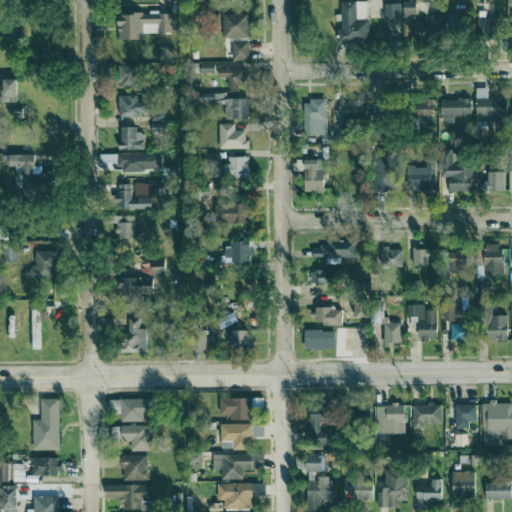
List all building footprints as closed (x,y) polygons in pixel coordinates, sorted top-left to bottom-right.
[(341,28),(336,29),(337,42),(368,41),(367,1),(340,1),(341,28)] [(415,1),(402,1),(402,13),(415,13),(415,1)] [(383,3),(384,18),(400,18),(400,3),(383,3)] [(142,33),(171,33),(171,13),(117,13),(117,39),(142,39),(142,33)] [(485,17),(485,13),(477,13),(478,37),(497,37),(496,17),(485,17)] [(247,14),(222,14),(222,37),(247,37),(247,14)] [(414,21),(414,39),(448,39),(448,29),(457,29),(457,14),(429,14),(430,20),(414,21)] [(248,60),(248,41),(231,41),(231,60),(248,60)] [(200,72),(214,72),(213,63),(200,63),(200,72)] [(138,89),(139,65),(118,65),(117,88),(138,89)] [(227,87),(246,87),(246,67),(218,68),(218,77),(227,77),(227,87)] [(0,102),(16,102),(16,79),(0,79),(0,102)] [(475,129),(496,129),(496,98),(487,98),(486,87),(475,88),(475,129)] [(224,93),(203,93),(203,102),(224,102),(224,93)] [(117,95),(118,117),(146,116),(146,101),(137,101),(137,95),(117,95)] [(248,118),(248,98),(225,98),(225,118),(248,118)] [(441,98),(441,123),(453,123),(453,115),(471,116),(471,99),(441,98)] [(326,100),(302,100),(303,135),(315,135),(315,120),(326,120),(326,100)] [(332,109),(333,123),(344,123),(344,119),(362,118),(362,100),(338,101),(338,109),(332,109)] [(433,115),(432,100),(413,100),(414,117),(433,115)] [(150,120),(163,120),(164,110),(151,110),(150,120)] [(234,123),(218,123),(218,148),(246,148),(246,130),(234,130),(234,123)] [(136,127),(120,126),(119,149),(143,149),(143,132),(135,132),(136,127)] [(449,191),(472,190),(471,162),(457,163),(456,151),(441,152),(442,177),(448,177),(449,191)] [(118,171),(144,172),(144,168),(160,168),(160,153),(118,152),(118,171)] [(34,154),(8,154),(8,166),(14,166),(13,188),(21,188),(21,193),(54,193),(54,174),(41,174),(41,165),(34,165),(34,154)] [(248,156),(228,157),(228,164),(222,164),(223,178),(248,178),(248,156)] [(393,156),(373,156),(374,190),(394,190),(393,156)] [(305,192),(325,191),(325,159),(304,159),(305,192)] [(504,190),(503,165),(486,165),(486,191),(504,190)] [(435,166),(406,166),(407,189),(435,189),(435,166)] [(130,190),(117,190),(117,208),(151,209),(152,183),(134,182),(133,198),(130,198),(130,190)] [(214,204),(215,223),(248,222),(247,203),(214,204)] [(134,216),(116,216),(116,238),(134,238),(134,216)] [(355,257),(355,240),(327,240),(327,247),(312,247),(312,258),(355,257)] [(251,243),(224,242),(224,254),(232,254),(231,262),(250,262),(251,243)] [(2,244),(3,260),(16,260),(15,244),(2,244)] [(497,244),(484,244),(485,276),(506,275),(505,249),(497,249),(497,244)] [(402,266),(402,247),(381,247),(381,266),(402,266)] [(412,266),(427,265),(427,257),(431,257),(431,248),(412,249),(412,266)] [(56,251),(35,250),(35,267),(29,267),(29,277),(55,278),(56,251)] [(466,250),(449,250),(450,271),(466,270),(466,250)] [(164,258),(151,258),(151,276),(164,276),(164,258)] [(310,284),(341,285),(341,270),(310,270),(310,284)] [(152,277),(118,278),(119,296),(153,295),(152,277)] [(46,299),(46,307),(60,307),(59,290),(53,290),(53,299),(46,299)] [(458,321),(458,300),(443,300),(444,321),(458,321)] [(367,318),(367,302),(354,302),(354,318),(367,318)] [(406,305),(406,317),(424,316),(423,304),(406,305)] [(506,315),(491,315),(491,305),(482,305),(483,340),(507,340),(506,315)] [(342,325),(341,308),(312,309),(312,325),(342,325)] [(39,309),(31,309),(31,349),(40,349),(39,309)] [(436,309),(425,309),(425,321),(418,321),(418,340),(437,339),(436,309)] [(236,323),(233,311),(217,315),(220,327),(236,323)] [(400,322),(385,323),(385,311),(374,311),(374,324),(383,324),(384,345),(401,345),(400,322)] [(139,318),(127,318),(128,332),(122,333),(122,353),(146,352),(145,328),(139,328),(139,318)] [(450,323),(451,341),(469,340),(469,323),(450,323)] [(204,350),(205,330),(191,329),(190,349),(204,350)] [(231,350),(246,349),(245,330),(230,330),(231,350)] [(303,331),(304,349),(334,348),(334,330),(303,331)] [(248,398),(219,397),(218,415),(229,415),(228,420),(248,420),(248,398)] [(120,421),(148,421),(148,398),(109,399),(109,414),(120,414),(120,421)] [(32,450),(60,449),(58,399),(40,399),(41,419),(31,420),(32,450)] [(511,402),(482,402),(481,446),(499,446),(500,439),(511,439),(511,402)] [(441,403),(411,404),(412,429),(423,428),(423,423),(441,423),(441,403)] [(405,432),(404,404),(374,405),(375,433),(405,432)] [(476,404),(454,404),(455,428),(468,428),(468,421),(476,421),(476,404)] [(310,409),(309,444),(326,445),(326,431),(322,431),(323,409),(310,409)] [(232,450),(250,450),(250,424),(219,423),(219,441),(232,441),(232,450)] [(148,451),(148,426),(111,425),(111,439),(130,439),(130,451),(148,451)] [(211,453),(211,469),(220,469),(220,479),(242,479),(242,469),(250,469),(251,454),(211,453)] [(304,471),(319,472),(320,454),(305,454),(304,471)] [(122,455),(122,481),(148,480),(147,455),(122,455)] [(60,457),(31,458),(31,477),(60,476),(60,457)] [(396,507),(396,500),(406,500),(405,470),(384,470),(384,481),(376,481),(377,507),(396,507)] [(451,495),(474,496),(474,472),(452,471),(451,495)] [(430,486),(414,486),(415,500),(442,499),(441,479),(430,480),(430,486)] [(307,480),(306,511),(319,511),(319,500),(334,501),(334,481),(307,480)] [(372,480),(342,480),(342,493),(352,493),(352,500),(372,500),(372,480)] [(224,510),(251,509),(250,482),(216,483),(217,500),(223,500),(224,510)] [(485,499),(511,499),(511,482),(485,483),(485,499)] [(252,496),(264,496),(264,484),(252,484),(252,496)] [(141,499),(151,499),(151,485),(106,485),(106,498),(121,498),(121,510),(141,510),(141,499)] [(0,511),(15,511),(15,487),(0,487),(0,511)] [(26,511),(57,511),(57,496),(32,496),(32,509),(26,509),(26,511)]
